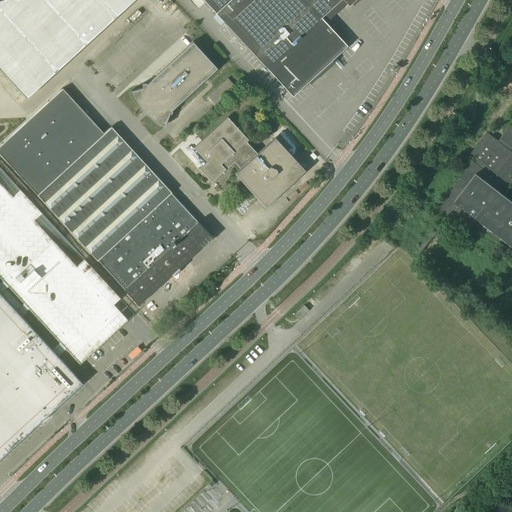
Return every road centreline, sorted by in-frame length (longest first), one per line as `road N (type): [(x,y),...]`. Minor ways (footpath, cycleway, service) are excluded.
road 1 (primary): [(457,0),(391,111),(307,218),(0,511)]
road 2 (primary): [(30,511),(332,222),(416,110),(480,0)]
road 3 (unknown): [(186,0),(321,126),(336,117),(422,0)]
